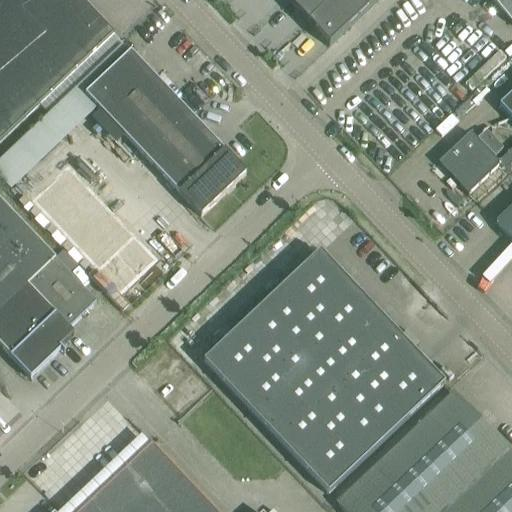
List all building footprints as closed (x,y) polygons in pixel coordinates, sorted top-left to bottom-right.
[(113,36),(78,0),(0,0),(0,120),(11,133),(113,36)] [(291,0),(287,4),(308,26),(335,0),(291,0)] [(335,0),(308,26),(329,48),(379,0),(335,0)] [(511,0),(486,0),(511,26),(511,0)] [(130,54),(84,97),(200,219),(245,176),(130,54)] [(205,85),(192,106),(207,115),(220,94),(205,85)] [(511,95),(499,108),(511,122),(511,95)] [(0,143),(11,133),(0,120),(0,143)] [(490,140),(481,148),(470,136),(438,165),(471,199),(502,170),(498,166),(507,157),(490,140)] [(0,348),(29,379),(74,336),(68,331),(96,304),(0,203),(0,348)] [(511,209),(496,225),(511,241),(511,209)] [(342,511),(511,511),(511,458),(452,395),(445,403),(436,394),(444,387),(319,254),(203,364),(221,383),(342,511)] [(139,294),(149,285),(129,263),(120,271),(139,294)] [(211,511),(151,448),(83,511),(211,511)]
